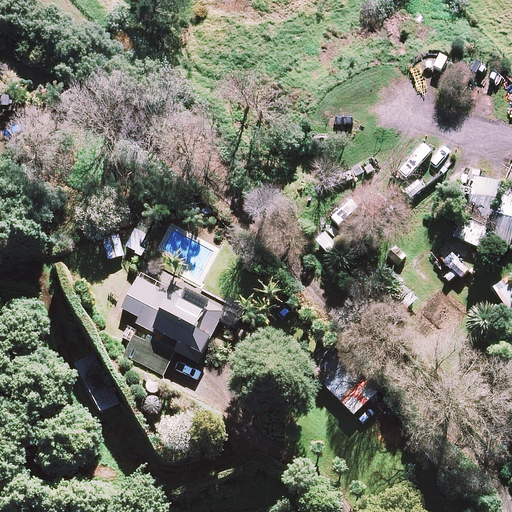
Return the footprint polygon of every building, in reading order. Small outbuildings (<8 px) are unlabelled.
[(505,183),(473,180),(471,211),(503,213),(505,183)] [(150,236),(134,231),(128,252),(143,257),(150,236)] [(126,260),(120,237),(103,242),(109,264),(126,260)] [(141,277),(138,285),(121,322),(137,329),(133,337),(149,344),(152,336),(184,351),(177,366),(196,374),(217,328),(223,315),(209,308),(212,301),(187,290),(181,304),(169,299),(167,298),(170,290),(141,277)] [(511,284),(499,291),(510,311),(511,310),(511,284)] [(223,315),(217,328),(235,336),(241,323),(223,315)] [(173,365),(132,344),(122,363),(162,385),(173,365)] [(322,345),(303,362),(343,402),(367,378),(342,353),(336,359),(322,345)] [(116,412),(91,364),(74,373),(99,421),(116,412)]
